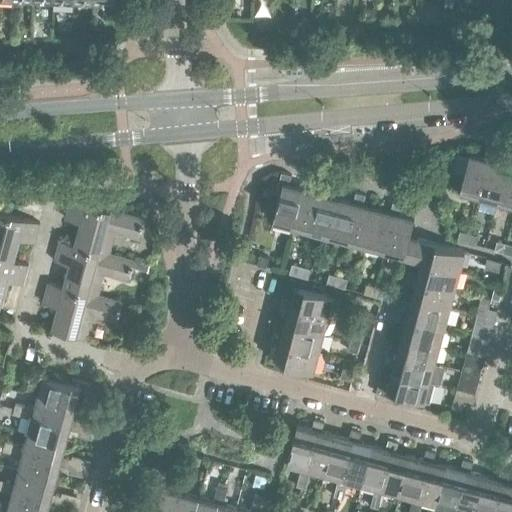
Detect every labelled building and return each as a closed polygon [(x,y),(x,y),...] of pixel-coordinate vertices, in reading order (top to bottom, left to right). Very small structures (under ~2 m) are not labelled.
[(471,152),(465,173),(460,191),(480,196),(493,148),(488,147),(485,156),(471,152)] [(493,148),(480,196),(499,201),(509,162),(495,159),(498,149),(493,148)] [(511,163),(509,162),(499,201),(511,204),(511,163)] [(293,226),(303,187),(290,184),(292,174),(282,172),(277,191),(281,192),(274,221),(293,226)] [(303,187),(293,226),(312,231),(325,183),(320,182),(317,191),(303,187)] [(329,184),(325,183),(312,231),(329,236),(340,197),(327,194),(329,184)] [(348,241),(361,193),(357,192),(354,201),(340,197),(329,236),(348,241)] [(366,246),(377,207),(364,204),(366,194),(361,193),(348,241),(366,246)] [(75,244),(109,253),(114,231),(137,237),(140,228),(142,228),(145,218),(71,198),(67,211),(83,215),(75,244)] [(385,251),(398,203),(394,202),(391,211),(377,207),(366,246),(385,251)] [(403,204),(398,203),(385,251),(405,256),(415,218),(401,214),(403,204)] [(0,256),(14,260),(21,231),(36,235),(40,222),(0,211),(0,256)] [(470,233),(460,231),(458,240),(468,243),(470,233)] [(470,233),(468,243),(477,245),(479,236),(470,233)] [(465,250),(417,237),(414,248),(424,250),(421,259),(460,269),(465,250)] [(109,253),(75,244),(60,239),(56,253),(71,257),(64,285),(97,294),(103,273),(126,279),(129,269),(131,270),(133,265),(134,259),(109,253)] [(504,252),(507,243),(498,240),(495,250),(504,252)] [(260,254),(258,263),(267,266),(269,256),(260,254)] [(14,260),(0,256),(0,310),(10,273),(25,277),(29,264),(14,260)] [(501,260),(487,256),(484,266),(498,270),(501,260)] [(142,262),(134,259),(133,265),(148,269),(150,264),(142,262)] [(408,270),(407,275),(455,288),(460,269),(421,259),(418,272),(408,270)] [(300,275),(302,265),(293,262),(290,272),(300,275)] [(302,265),(300,275),(309,277),(312,267),(302,265)] [(336,285),(339,275),(330,272),(327,282),(336,285)] [(339,275),(336,285),(346,287),(349,277),(339,275)] [(455,288),(407,275),(406,280),(415,282),(411,296),(449,307),(455,288)] [(97,294),(64,285),(49,281),(45,295),(60,299),(52,328),(86,337),(92,314),(115,320),(118,311),(120,312),(123,301),(97,294)] [(373,294),(376,285),(367,282),(364,292),(373,294)] [(282,302),(329,315),(334,295),(296,285),(292,299),(283,297),(282,302)] [(376,285),(373,294),(383,297),(386,287),(376,285)] [(492,297),(499,299),(502,290),(494,287),(492,297)] [(489,307),(491,298),(481,295),(479,304),(489,307)] [(398,307),(397,312),(445,324),(449,307),(411,296),(408,309),(398,307)] [(329,315),(282,302),(280,307),(289,309),(286,323),(324,333),(329,315)] [(445,324),(397,312),(396,317),(405,319),(401,333),(440,343),(445,324)] [(324,333),(286,323),(282,336),(273,334),(272,338),(319,352),(324,333)] [(490,336),(492,328),(474,323),(471,332),(490,336)] [(350,340),(360,343),(362,333),(353,330),(350,340)] [(487,346),(490,336),(471,332),(469,341),(487,346)] [(440,343),(401,333),(398,346),(388,344),(387,349),(435,362),(440,343)] [(319,352),(272,338),(270,344),(280,346),(276,361),(314,371),(319,352)] [(360,343),(350,340),(347,348),(357,351),(360,343)] [(435,362),(387,349),(386,354),(395,356),(391,371),(430,381),(435,362)] [(470,372),(473,362),(464,360),(461,369),(470,372)] [(35,369),(26,366),(23,376),(32,378),(35,369)] [(350,380),(352,369),(342,367),(340,377),(350,380)] [(477,384),(480,374),(470,372),(461,369),(459,379),(477,384)] [(430,381),(391,371),(388,384),(378,381),(376,391),(395,396),(396,392),(425,400),(430,381)] [(43,375),(38,395),(76,406),(80,391),(89,394),(92,384),(72,379),(71,383),(43,375)] [(25,406),(22,416),(31,418),(33,414),(80,426),(81,421),(73,418),(76,406),(38,395),(34,408),(25,406)] [(461,409),(463,400),(453,397),(451,406),(461,409)] [(22,416),(25,406),(15,403),(13,413),(22,416)] [(33,414),(31,418),(27,433),(66,443),(69,429),(78,431),(80,426),(33,414)] [(307,468),(319,420),(314,419),(312,428),(297,425),(287,463),(302,467),(299,476),(309,479),(311,470),(307,468)] [(324,422),(319,420),(307,468),(311,470),(326,474),(337,435),(322,431),(324,422)] [(337,435),(326,474),(339,477),(336,486),(346,489),(349,480),(344,478),(356,430),(352,429),(349,438),(337,435)] [(361,432),(356,430),(344,478),(349,480),(363,483),(373,445),(359,441),(361,432)] [(62,456),(66,443),(27,433),(24,445),(15,443),(12,453),(21,455),(22,451),(70,464),(70,463),(72,458),(62,456)] [(373,445),(363,483),(376,487),(374,496),(383,498),(386,490),(381,488),(394,440),(389,439),(386,448),(373,445)] [(12,453),(15,443),(5,440),(3,450),(12,453)] [(398,442),(394,440),(381,488),(386,490),(400,493),(410,455),(396,451),(398,442)] [(424,458),(410,455),(400,493),(413,497),(411,506),(421,509),(423,500),(418,498),(431,450),(426,449),(424,458)] [(436,452),(431,450),(418,498),(423,500),(437,503),(447,465),(434,461),(436,452)] [(69,468),(70,464),(22,451),(21,455),(18,469),(56,480),(60,465),(69,468)] [(447,465),(437,503),(450,507),(448,511),(459,511),(460,510),(455,508),(468,460),(463,459),(461,468),(447,465)] [(473,462),(468,460),(455,508),(460,510),(469,511),(474,511),(485,475),(471,471),(473,462)] [(183,467),(179,482),(189,485),(193,470),(183,467)] [(52,493),(56,480),(18,469),(14,482),(4,480),(2,489),(11,492),(12,488),(60,500),(62,495),(52,493)] [(498,478),(485,475),(474,511),(494,511),(505,470),(500,469),(498,478)] [(510,472),(505,470),(494,511),(511,511),(511,482),(508,481),(510,472)] [(309,479),(299,476),(297,486),(307,488),(309,479)] [(176,511),(196,511),(200,497),(186,493),(189,485),(179,482),(177,491),(182,492),(176,511)] [(216,492),(226,495),(229,485),(219,482),(216,492)] [(346,489),(336,486),(334,496),(344,498),(346,489)] [(162,487),(154,511),(176,511),(182,492),(177,491),(162,487)] [(59,505),(60,500),(12,488),(11,492),(7,506),(27,511),(47,511),(50,502),(59,505)] [(238,507),(236,511),(256,511),(261,493),(251,491),(246,510),(238,507)] [(216,492),(214,501),(219,502),(216,511),(236,511),(238,507),(224,503),(226,495),(216,492)] [(383,498),(374,496),(371,506),(381,508),(383,498)] [(200,497),(196,511),(216,511),(219,502),(214,501),(200,497)]
